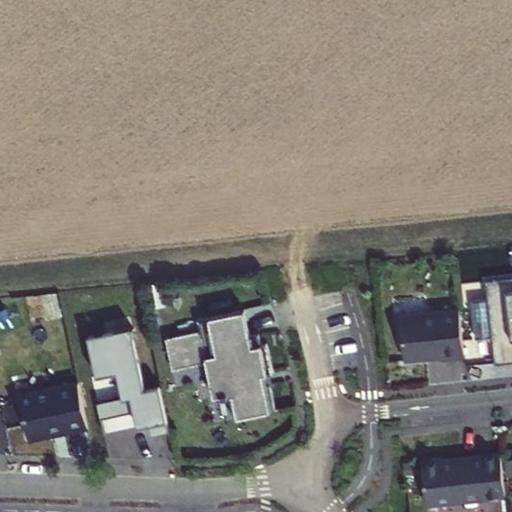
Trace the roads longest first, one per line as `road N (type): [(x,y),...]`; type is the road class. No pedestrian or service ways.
road 1 (residential): [(0,484),(189,490),(306,481)]
road 2 (residential): [(511,397),(331,417)]
road 3 (residential): [(331,417),(299,293)]
